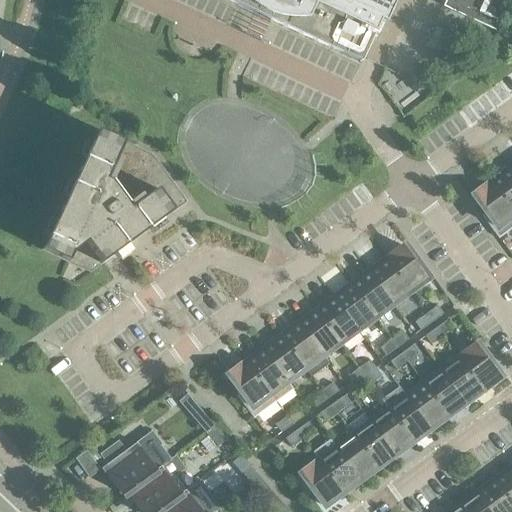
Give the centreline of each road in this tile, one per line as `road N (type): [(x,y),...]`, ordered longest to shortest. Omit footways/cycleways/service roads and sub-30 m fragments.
road 1 (residential): [(411,186),(173,358)]
road 2 (residential): [(373,511),(511,407)]
road 3 (residential): [(511,320),(411,186)]
road 4 (residential): [(511,114),(411,186)]
